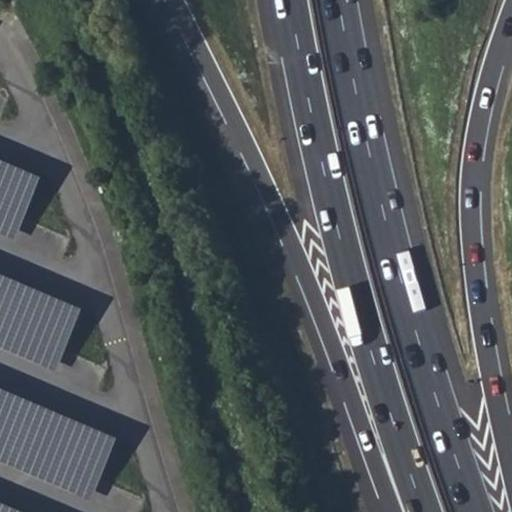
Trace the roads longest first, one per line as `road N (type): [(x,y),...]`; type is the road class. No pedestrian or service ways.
road 1 (trunk): [(172,0),(304,272),(392,511)]
road 2 (trunk): [(473,511),(391,246),(338,0)]
road 3 (trunk): [(290,0),(371,353),(424,511)]
road 4 (trunk): [(511,471),(475,277),(470,188),(484,97),(511,10)]
